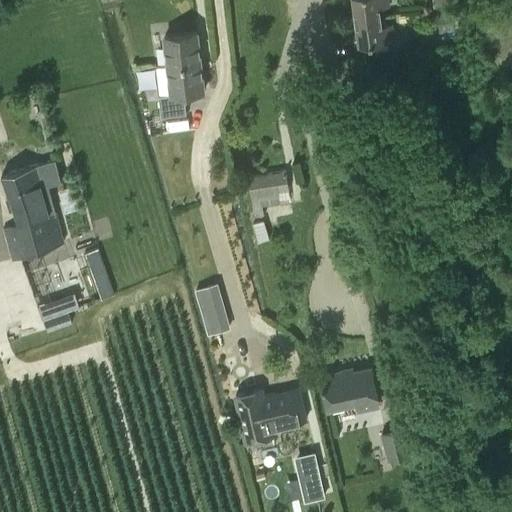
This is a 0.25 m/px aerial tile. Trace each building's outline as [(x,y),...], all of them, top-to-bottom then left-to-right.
[(388,0),(351,0),(354,19),(381,16),(380,7),(389,6),(388,0)] [(436,11),(439,32),(449,31),(451,44),(460,43),(458,30),(455,30),(454,28),(458,27),(456,11),(451,11),(451,9),(436,11)] [(357,44),(394,39),(391,23),(383,25),(381,16),(354,19),(357,44)] [(168,66),(200,62),(196,32),(164,36),(168,66)] [(168,66),(155,67),(158,96),(161,117),(186,114),(184,94),(203,91),(200,62),(168,66)] [(10,211),(15,210),(53,200),(48,185),(61,181),(55,158),(2,174),(9,197),(5,198),(10,211)] [(286,170),(249,175),(255,215),(262,214),(261,204),(278,201),(278,189),(289,188),(286,170)] [(55,207),(53,200),(15,210),(19,223),(3,227),(12,259),(64,241),(55,207)] [(264,219),(252,223),(257,241),(269,237),(264,219)] [(80,251),(98,297),(112,291),(94,245),(80,251)] [(196,289),(204,316),(224,311),(216,283),(196,289)] [(42,328),(68,320),(64,308),(75,305),(70,291),(34,302),(42,328)] [(229,326),(224,311),(204,316),(208,332),(229,326)] [(379,404),(377,395),(378,395),(372,367),(343,373),(343,370),(321,375),(328,406),(356,400),(358,409),(379,404)] [(274,435),(273,428),(270,419),(295,413),(290,391),(265,396),(264,389),(237,395),(246,434),(248,441),(274,435)] [(297,440),(308,438),(305,414),(295,415),(297,440)] [(392,458),(415,452),(408,426),(385,433),(392,458)] [(314,452),(298,455),(308,499),(324,495),(314,452)] [(407,489),(411,504),(421,502),(416,486),(407,489)]
